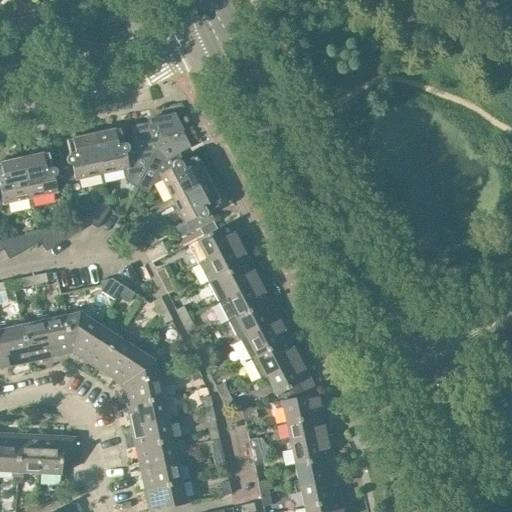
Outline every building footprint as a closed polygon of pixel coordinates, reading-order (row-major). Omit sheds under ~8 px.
[(122,141),(119,129),(92,135),(101,174),(121,169),(124,181),(135,187),(154,150),(161,154),(164,160),(172,156),(190,147),(173,115),(147,120),(148,122),(129,126),(132,138),(122,141)] [(64,182),(101,174),(92,135),(65,141),(68,154),(58,156),(60,164),(60,163),(64,182)] [(194,156),(182,162),(178,154),(190,148),(190,147),(172,156),(164,160),(161,154),(154,150),(135,187),(147,193),(151,185),(162,180),(171,199),(207,181),(194,156)] [(60,163),(60,164),(50,166),(48,152),(21,158),(29,198),(66,190),(64,182),(60,163)] [(0,204),(29,198),(21,158),(0,162),(0,204)] [(207,181),(171,199),(183,222),(173,228),(178,239),(213,221),(208,212),(220,205),(207,181)] [(75,234),(80,231),(86,222),(96,229),(108,210),(107,202),(95,204),(88,216),(71,219),(72,224),(73,224),(75,234)] [(187,244),(197,264),(239,243),(229,223),(187,244)] [(45,252),(75,234),(73,224),(72,224),(37,232),(39,242),(45,252)] [(39,242),(37,232),(0,240),(3,251),(8,260),(39,242)] [(208,284),(249,262),(239,243),(197,264),(208,284)] [(217,303),(259,281),(249,262),(208,284),(217,303)] [(160,284),(168,279),(162,268),(154,272),(160,284)] [(32,276),(34,285),(46,283),(44,273),(32,276)] [(22,288),(34,285),(32,276),(19,279),(22,288)] [(114,301),(117,296),(123,287),(110,278),(98,281),(99,286),(100,291),(114,301)] [(168,279),(160,284),(166,295),(174,290),(168,279)] [(259,281),(217,303),(227,322),(235,318),(269,300),(259,281)] [(129,301),(133,294),(123,287),(117,296),(118,294),(129,301)] [(157,313),(165,309),(159,298),(151,302),(157,313)] [(238,334),(241,339),(279,320),(269,300),(235,318),(242,332),(238,334)] [(180,322),(188,318),(182,306),(174,310),(180,322)] [(163,324),(171,320),(165,309),(157,313),(163,324)] [(98,326),(97,325),(78,313),(63,316),(71,353),(77,357),(98,326)] [(71,353),(63,316),(47,320),(46,314),(41,316),(50,358),(71,353)] [(29,363),(50,358),(41,316),(35,317),(36,321),(21,325),(29,363)] [(180,322),(186,333),(194,329),(188,318),(180,322)] [(249,359),(289,339),(279,320),(241,339),(239,340),(249,359)] [(103,328),(105,324),(100,321),(97,325),(98,326),(77,357),(96,369),(116,337),(103,328)] [(29,363),(21,325),(5,328),(4,324),(0,324),(0,331),(8,367),(29,363)] [(139,340),(122,329),(116,337),(96,369),(113,381),(139,340)] [(261,377),(299,358),(289,339),(249,359),(259,378),(261,377)] [(135,349),(140,341),(139,340),(113,381),(120,385),(157,377),(157,376),(154,361),(135,349)] [(200,360),(208,356),(202,345),(194,349),(200,360)] [(200,360),(206,371),(214,367),(208,356),(200,360)] [(298,398),(317,394),(299,358),(261,377),(263,382),(268,380),(276,395),(296,385),(298,398)] [(192,382),(200,377),(194,366),(186,370),(192,382)] [(158,383),(163,382),(162,375),(157,376),(157,377),(120,385),(125,406),(161,398),(158,383)] [(220,399),(228,394),(222,383),(214,387),(220,399)] [(220,399),(226,410),(234,405),(228,394),(220,399)] [(284,423),(322,415),(317,394),(298,398),(275,403),(276,409),(280,408),(284,423)] [(202,411),(212,409),(209,396),(200,399),(202,411)] [(130,427),(171,418),(170,413),(165,414),(161,398),(125,406),(130,427)] [(249,407),(240,409),(243,422),(252,420),(249,407)] [(212,409),(202,411),(205,423),(214,422),(212,409)] [(284,445),(326,436),(322,415),(284,423),(287,439),(283,440),(284,445)] [(134,448),(171,440),(167,425),(172,424),(171,418),(130,427),(134,448)] [(16,477),(18,435),(0,433),(0,471),(10,472),(10,476),(16,477)] [(38,473),(40,436),(18,435),(16,477),(21,477),(21,473),(38,473)] [(72,461),(74,438),(40,436),(38,473),(60,475),(61,460),(72,461)] [(293,465),(331,457),(326,436),(284,445),(285,450),(290,449),(293,465)] [(250,453),(259,451),(256,438),(247,440),(250,453)] [(212,453),(221,451),(218,439),(209,441),(212,453)] [(139,469),(180,460),(179,455),(174,456),(171,440),(134,448),(139,469)] [(221,451),(212,453),(214,466),(223,464),(221,451)] [(259,451),(250,453),(253,465),(261,463),(259,451)] [(293,487),(336,478),(331,457),(293,465),(297,480),(292,481),(293,487)] [(143,490),(180,482),(176,467),(181,466),(180,460),(139,469),(143,490)] [(302,507),(340,499),(336,478),(293,487),(294,493),(299,492),(302,507)] [(259,495),(268,493),(265,480),(256,482),(259,495)] [(221,496),(230,494),(227,481),(218,483),(221,496)] [(180,482),(143,490),(148,511),(149,511),(190,503),(188,497),(183,498),(180,482)] [(259,495),(262,507),(271,505),(268,493),(259,495)] [(343,511),(340,499),(302,507),(303,511),(343,511)] [(253,503),(240,506),(241,511),(252,511),(254,511),(253,503)]
